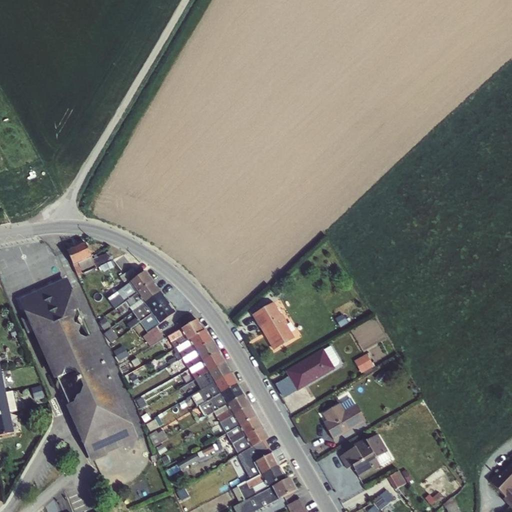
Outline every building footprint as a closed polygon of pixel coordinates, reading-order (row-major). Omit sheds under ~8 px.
[(85,242),(66,251),(77,276),(83,273),(82,272),(95,266),(96,267),(113,259),(110,252),(93,260),(85,242)] [(125,303),(153,281),(146,271),(117,292),(125,303)] [(67,278),(18,300),(54,381),(63,377),(65,371),(68,370),(76,372),(78,377),(74,379),(77,384),(80,383),(83,389),(80,397),(76,399),(74,404),(66,407),(91,463),(107,456),(108,454),(121,448),(129,451),(134,449),(138,438),(93,337),(90,337),(78,311),(81,310),(67,278)] [(153,281),(125,303),(133,313),(161,292),(153,281)] [(140,323),(168,302),(161,292),(133,313),(140,323)] [(168,302),(140,323),(134,326),(150,348),(165,340),(156,327),(176,313),(168,302)] [(273,303),(252,316),(273,351),(294,339),(273,303)] [(174,349),(203,331),(197,320),(168,337),(174,349)] [(178,362),(212,342),(205,331),(203,331),(174,349),(173,350),(175,353),(173,355),(178,362)] [(189,370),(218,353),(212,342),(178,362),(184,373),(189,370)] [(323,349),(285,372),(297,392),(336,370),(335,368),(340,365),(334,356),(329,359),(323,349)] [(195,381),(225,364),(218,353),(189,370),(195,381)] [(368,353),(355,359),(362,372),(375,366),(368,353)] [(225,364),(195,381),(196,383),(191,385),(195,394),(231,375),(225,364)] [(231,375),(195,394),(191,397),(197,408),(199,406),(237,385),(231,375)] [(237,385),(199,406),(205,417),(214,414),(243,396),(237,385)] [(0,414),(10,413),(6,393),(0,393),(0,414)] [(243,396),(214,414),(220,424),(250,407),(243,396)] [(350,400),(322,414),(326,421),(323,424),(333,441),(355,429),(358,434),(368,427),(357,407),(350,400)] [(250,407),(220,424),(221,427),(217,429),(222,437),(226,435),(256,417),(250,407)] [(0,436),(14,434),(10,413),(0,414),(0,436)] [(256,417),(226,435),(232,446),(263,429),(256,417)] [(237,456),(266,441),(268,439),(263,429),(232,446),(237,456)] [(354,448),(339,457),(347,470),(352,467),(359,479),(392,460),(391,458),(378,435),(366,441),(364,439),(353,445),(354,448)] [(266,441),(237,456),(244,469),(272,454),(266,441)] [(272,454),(244,469),(250,480),(279,467),(272,454)] [(511,510),(511,462),(509,465),(489,482),(505,498),(503,500),(511,510)] [(239,504),(256,495),(256,493),(285,478),(279,467),(250,480),(232,490),(239,504)] [(408,469),(403,472),(409,481),(414,478),(408,469)] [(397,487),(407,483),(402,470),(392,473),(397,487)] [(256,495),(239,504),(233,508),(235,511),(254,511),(260,509),(261,510),(297,491),(290,479),(256,495)] [(390,511),(399,505),(388,491),(376,501),(385,511),(390,511)] [(460,511),(452,497),(442,506),(445,510),(448,508),(449,511),(460,511)] [(290,502),(292,511),(308,511),(304,498),(290,502)]
